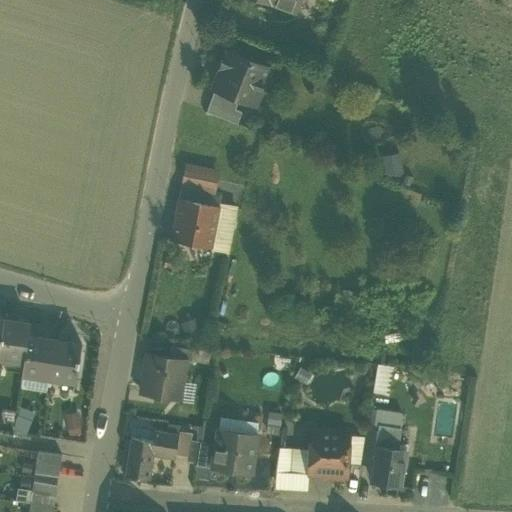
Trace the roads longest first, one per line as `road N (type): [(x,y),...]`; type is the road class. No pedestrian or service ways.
road 1 (unclassified): [(125,321),(198,0)]
road 2 (unclassified): [(94,493),(320,511)]
road 3 (unclassified): [(101,451),(125,321)]
road 4 (unclassified): [(0,282),(125,321)]
